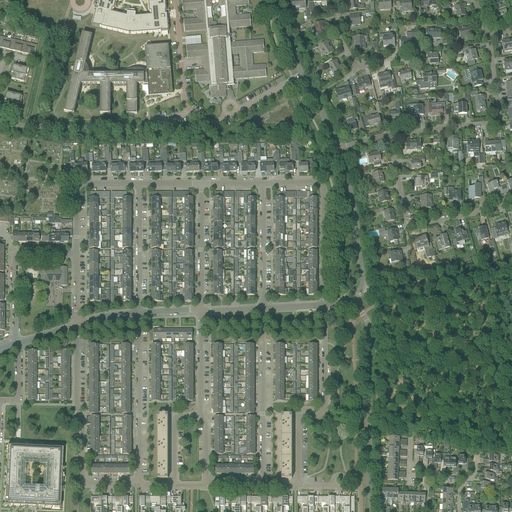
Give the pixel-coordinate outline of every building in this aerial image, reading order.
[(98,0),(98,5),(98,6),(98,9),(96,9),(95,15),(92,25),(100,27),(100,26),(101,27),(129,34),(129,33),(130,33),(130,34),(153,32),(159,32),(159,31),(161,31),(161,32),(168,31),(167,19),(167,14),(165,14),(165,11),(166,11),(165,0),(98,0)] [(181,0),(182,11),(183,11),(183,10),(197,9),(198,19),(184,21),(184,20),(183,20),(184,32),(185,32),(206,30),(207,45),(186,47),(186,46),(186,47),(187,59),(187,58),(204,57),(205,70),(195,71),(195,83),(196,83),(196,82),(210,81),(210,87),(212,87),(213,97),(225,96),(224,84),(227,83),(227,86),(234,85),(233,79),(236,79),(241,79),(241,78),(244,78),(244,79),(253,78),(252,77),(255,77),(255,78),(260,77),(266,76),(266,77),(265,65),(257,66),(252,66),(251,53),(256,53),(256,52),(264,52),(263,40),(263,41),(257,41),(252,41),(252,42),(250,42),(249,41),(247,42),(241,42),(241,43),(238,43),(238,42),(233,43),(234,43),(231,43),(229,28),(250,26),(251,27),(250,15),(235,16),(234,6),(249,5),(248,0),(181,0)] [(292,0),(292,3),(291,3),(292,6),(293,6),(293,12),(298,12),(297,9),(305,8),(304,0),(300,0),(292,0)] [(347,0),(348,6),(349,6),(349,9),(349,10),(358,9),(358,10),(364,9),(364,5),(360,5),(358,5),(357,0),(347,0)] [(391,9),(389,0),(380,0),(378,0),(379,10),(391,9)] [(412,10),(410,0),(406,0),(399,1),(400,8),(399,8),(399,9),(400,8),(400,11),(412,10)] [(424,0),(423,0),(421,0),(420,0),(422,8),(429,6),(429,7),(432,7),(433,8),(434,9),(436,9),(437,7),(436,3),(437,3),(437,2),(437,1),(436,0),(435,0),(424,0)] [(493,12),(492,12),(492,14),(493,15),(494,15),(495,15),(497,15),(497,17),(507,14),(506,12),(507,12),(506,7),(505,7),(504,5),(505,5),(504,1),(500,2),(500,1),(497,2),(497,3),(496,3),(497,7),(494,8),(495,10),(494,11),(493,12)] [(466,8),(465,4),(454,7),(457,18),(465,16),(463,9),(466,8)] [(359,15),(349,16),(350,26),(360,25),(359,22),(363,22),(363,17),(359,18),(359,15)] [(307,24),(303,26),(299,27),(301,32),(305,30),(304,28),(312,24),(311,22),(307,24)] [(324,22),(314,24),(317,36),(325,34),(323,26),(325,26),(324,22)] [(463,28),(458,29),(461,39),(467,37),(468,38),(469,37),(470,38),(471,37),(472,37),(470,27),(463,29),(463,28)] [(433,38),(440,38),(441,30),(426,29),(426,38),(433,38)] [(145,47),(145,57),(147,72),(144,71),(141,70),(139,69),(136,69),(133,69),(130,70),(127,71),(125,72),(123,74),(89,74),(89,72),(88,70),(88,68),(87,66),(86,65),(92,36),(82,33),(64,112),(74,114),(81,84),(100,84),(100,114),(111,114),(111,84),(126,84),(126,114),(137,114),(137,84),(148,84),(149,96),(173,94),(168,45),(145,47)] [(407,40),(401,40),(401,48),(412,48),(412,38),(411,38),(411,33),(406,33),(407,40)] [(389,38),(382,39),(383,47),(388,46),(389,49),(395,48),(394,38),(393,38),(392,35),(388,35),(389,38)] [(364,36),(354,38),(355,50),(365,49),(364,36)] [(7,39),(5,49),(10,51),(13,40),(7,39)] [(19,42),(13,40),(10,51),(16,52),(19,42)] [(511,50),(511,40),(509,40),(502,41),(503,50),(504,50),(505,51),(511,50)] [(327,41),(319,46),(325,57),(332,52),(328,46),(330,45),(327,41)] [(25,43),(19,42),(16,52),(22,53),(25,43)] [(25,43),(22,53),(28,55),(30,44),(25,43)] [(36,46),(30,44),(28,55),(34,56),(37,46),(36,46)] [(471,51),(471,48),(463,50),(465,56),(466,56),(467,62),(468,66),(475,65),(474,60),(477,59),(475,50),(471,51)] [(441,57),(440,53),(429,53),(429,57),(427,57),(428,61),(429,61),(429,65),(438,64),(438,57),(441,57)] [(333,62),(328,65),(334,75),(341,71),(337,64),(338,63),(336,60),(333,62)] [(25,76),(26,77),(28,70),(12,67),(9,79),(23,82),(25,76)] [(476,68),(465,71),(467,78),(468,79),(472,78),(473,78),(474,80),(472,80),(472,82),(473,87),(481,85),(480,81),(483,80),(480,71),(477,72),(476,68)] [(404,80),(411,78),(409,70),(398,72),(399,75),(398,75),(398,76),(399,76),(401,83),(404,82),(404,80)] [(389,73),(378,75),(378,79),(379,84),(379,83),(380,85),(387,84),(388,87),(388,88),(391,87),(390,82),(391,82),(391,81),(389,76),(390,76),(389,73)] [(423,75),(423,80),(419,81),(420,86),(420,89),(430,89),(429,83),(432,82),(432,81),(436,81),(435,74),(423,75)] [(364,79),(356,81),(359,89),(370,86),(368,77),(364,78),(364,79)] [(351,97),(348,87),(343,89),(336,91),(338,101),(351,97)] [(458,115),(467,114),(466,104),(470,104),(469,92),(464,92),(465,102),(461,102),(461,104),(454,105),(455,112),(458,112),(458,115)] [(22,97),(21,97),(6,94),(3,106),(17,110),(18,104),(20,104),(22,97)] [(477,111),(485,110),(485,103),(484,104),(484,100),(485,99),(485,96),(476,97),(477,111)] [(437,115),(442,115),(442,112),(445,112),(444,103),(430,104),(430,103),(426,103),(426,113),(431,113),(431,112),(432,112),(432,116),(437,116),(437,115)] [(417,105),(408,105),(409,118),(418,117),(418,116),(423,115),(423,113),(425,113),(425,112),(426,112),(426,107),(423,107),(423,105),(417,106),(417,105)] [(395,109),(395,112),(388,112),(389,121),(401,120),(399,108),(398,108),(395,109)] [(367,118),(363,119),(365,127),(369,126),(370,127),(381,124),(378,115),(371,116),(367,117),(367,118)] [(347,122),(349,127),(350,131),(351,131),(352,131),(357,129),(355,123),(359,122),(357,116),(352,117),(353,120),(347,122)] [(451,138),(447,138),(447,149),(448,149),(447,151),(449,153),(452,153),(453,151),(453,153),(457,153),(457,151),(459,151),(458,140),(454,140),(453,138),(453,137),(452,137),(451,137),(451,138)] [(485,140),(484,140),(485,153),(495,153),(494,139),(494,142),(488,143),(488,140),(485,140)] [(506,152),(505,142),(499,142),(499,139),(495,140),(495,139),(494,139),(495,153),(506,152)] [(420,140),(406,141),(407,150),(421,149),(420,140)] [(468,145),(467,145),(468,153),(479,153),(478,144),(478,141),(468,141),(468,145)] [(380,165),(380,161),(381,161),(379,152),(368,155),(369,163),(373,163),(374,166),(380,165)] [(279,157),(276,158),(276,162),(276,163),(279,163),(280,172),(287,172),(286,160),(279,160),(279,157)] [(424,163),(424,158),(413,159),(413,162),(411,162),(411,169),(421,169),(420,164),(424,163)] [(313,167),(312,159),(306,160),(306,164),(299,164),(299,172),(308,172),(308,167),(313,167)] [(77,164),(71,165),(71,171),(74,171),(74,172),(81,172),(80,160),(77,161),(77,164)] [(372,174),(373,176),(371,176),(372,180),(374,179),(375,184),(384,182),(383,177),(382,177),(381,172),(372,174)] [(428,183),(427,177),(417,178),(417,180),(415,180),(415,188),(426,187),(426,183),(428,183)] [(469,192),(469,199),(479,199),(479,192),(483,192),(483,178),(478,178),(478,185),(474,185),(474,187),(469,187),(469,192)] [(503,184),(502,180),(487,185),(490,195),(499,192),(500,196),(506,194),(506,192),(503,184)] [(503,184),(506,192),(506,194),(507,196),(507,195),(510,194),(511,194),(511,193),(511,181),(503,184)] [(453,188),(448,188),(448,195),(449,195),(449,201),(457,201),(457,202),(461,202),(460,189),(456,189),(456,190),(453,190),(453,188)] [(380,203),(389,201),(387,191),(378,193),(380,203)] [(420,196),(420,201),(421,201),(422,209),(426,208),(426,209),(427,209),(427,208),(432,208),(431,196),(420,196)] [(395,221),(393,210),(384,211),(386,222),(395,221)] [(493,239),(494,239),(509,234),(505,222),(498,224),(498,225),(495,226),(495,225),(495,228),(491,229),(493,239)] [(478,229),(475,230),(476,235),(479,234),(481,241),(489,239),(485,227),(478,229)] [(396,229),(385,232),(385,229),(379,230),(380,235),(385,234),(386,235),(388,235),(389,242),(398,240),(396,233),(397,233),(396,229)] [(68,242),(68,237),(72,237),(72,230),(61,230),(61,232),(61,234),(61,243),(62,243),(62,242),(68,242)] [(454,231),(456,239),(453,240),(454,246),(459,245),(459,243),(464,241),(464,240),(468,239),(466,232),(463,232),(462,230),(460,231),(460,230),(454,231)] [(440,237),(435,238),(438,248),(443,246),(444,249),(446,249),(450,248),(446,235),(442,236),(440,237)] [(422,238),(415,240),(417,248),(424,246),(425,250),(426,250),(429,250),(429,249),(428,244),(425,236),(421,237),(422,238)] [(389,253),(390,260),(389,260),(390,264),(403,261),(401,251),(389,253)] [(60,286),(66,286),(66,268),(60,268),(60,269),(47,269),(47,268),(41,268),(41,282),(47,282),(47,281),(60,281),(60,286)] [(160,339),(158,339),(158,341),(161,341),(161,339),(166,339),(166,330),(163,330),(163,329),(160,329),(160,339)] [(184,339),(184,341),(187,341),(187,339),(192,339),(192,330),(186,330),(186,339),(184,339)] [(165,414),(165,413),(162,413),(162,414),(157,414),(157,436),(168,436),(168,426),(169,426),(169,424),(168,424),(168,414),(165,414)] [(281,414),(281,436),(292,436),(292,426),(293,426),(293,424),(292,424),(292,414),(281,414)] [(168,445),(168,436),(157,436),(157,457),(168,457),(168,448),(169,448),(169,445),(168,445)] [(281,436),(281,457),(292,457),(292,448),(293,448),(293,445),(292,445),(292,436),(281,436)] [(5,488),(4,506),(59,509),(62,449),(7,446),(5,488)] [(423,450),(424,446),(417,446),(417,450),(414,450),(413,462),(419,462),(419,457),(423,457),(423,450)] [(423,457),(422,465),(428,466),(428,460),(432,460),(432,457),(432,450),(426,450),(423,450),(423,457)] [(432,460),(431,469),(436,469),(437,464),(440,464),(441,464),(441,461),(441,454),(435,453),(434,457),(432,457),(432,460)] [(459,455),(459,462),(458,465),(459,465),(462,465),(462,470),(467,471),(468,459),(465,459),(465,455),(459,455)] [(495,465),(495,463),(499,463),(499,456),(489,455),(489,460),(483,460),(483,465),(488,465),(495,465)] [(168,457),(157,457),(157,479),(168,479),(168,469),(169,469),(169,467),(168,467),(168,457)] [(292,457),(281,457),(281,479),(292,479),(292,469),(293,469),(293,467),(292,467),(292,457)] [(441,464),(440,464),(440,473),(445,473),(446,468),(449,468),(450,457),(443,457),(443,461),(441,461),(441,464)] [(450,457),(449,468),(453,468),(453,473),(458,474),(459,465),(458,465),(459,462),(456,462),(456,458),(450,457)] [(488,465),(488,469),(483,469),(483,474),(485,474),(494,474),(495,472),(498,472),(499,465),(495,465),(488,465)] [(485,474),(484,478),(479,478),(479,483),(481,483),(491,483),(498,483),(498,480),(497,479),(495,478),(495,474),(494,474),(485,474)] [(481,483),(481,487),(476,486),(475,492),(487,492),(487,489),(491,490),(491,483),(481,483)] [(91,498),(91,503),(94,503),(94,508),(96,508),(95,511),(101,511),(101,497),(94,497),(94,498),(91,498)] [(101,497),(101,511),(107,511),(107,504),(112,504),(112,498),(107,498),(107,497),(101,497)] [(115,497),(115,498),(112,498),(112,504),(115,504),(115,508),(117,508),(116,511),(122,511),(122,497),(115,497)] [(122,497),(122,511),(128,511),(126,511),(126,507),(128,507),(128,503),(133,504),(133,498),(128,498),(128,497),(122,497)] [(139,497),(138,511),(144,511),(145,511),(142,511),(142,507),(145,507),(145,503),(149,503),(149,498),(145,498),(145,497),(139,497)] [(153,498),(150,498),(149,498),(149,503),(157,503),(157,508),(154,508),(154,511),(159,511),(160,497),(153,497),(153,498)] [(166,497),(160,497),(159,511),(165,511),(166,511),(163,511),(163,507),(166,507),(166,503),(170,503),(170,498),(166,498),(166,497)] [(170,498),(170,503),(178,503),(178,508),(175,508),(175,511),(184,511),(185,511),(185,508),(184,508),(184,503),(181,503),(181,497),(174,497),(174,498),(170,498)] [(219,503),(215,503),(217,509),(219,509),(218,511),(224,511),(225,503),(230,503),(230,498),(225,498),(225,497),(219,497),(219,503)] [(233,498),(230,498),(230,503),(237,503),(237,508),(234,508),(234,511),(240,511),(240,497),(233,497),(233,498)] [(240,497),(240,511),(245,511),(246,511),(243,511),(243,507),(246,507),(246,503),(250,503),(250,498),(246,498),(246,497),(240,497)] [(251,498),(250,498),(250,503),(258,503),(258,508),(255,508),(255,511),(260,511),(261,497),(254,497),(254,498),(251,498)] [(261,497),(260,511),(266,511),(267,511),(264,511),(264,507),(267,507),(267,503),(271,503),(271,498),(267,498),(267,497),(261,497)] [(275,497),(275,498),(271,498),(271,503),(279,503),(279,508),(276,508),(276,511),(281,511),(282,497),(275,497)] [(282,497),(281,511),(287,511),(288,511),(285,511),(285,507),(288,507),(288,503),(293,503),(293,497),(282,497)] [(297,498),(297,503),(304,503),(304,508),(302,508),(301,511),(307,511),(307,497),(300,497),(300,498),(297,498)] [(307,497),(307,511),(313,511),(311,511),(311,507),(313,507),(313,503),(318,503),(318,498),(313,498),(313,497),(307,497)] [(321,498),(318,498),(318,503),(325,503),(325,508),(323,508),(322,511),(328,511),(328,497),(321,497),(321,498)] [(328,497),(328,511),(334,511),(332,511),(332,507),(334,507),(334,503),(339,503),(339,498),(334,498),(334,497),(328,497)] [(342,498),(339,498),(339,503),(346,503),(346,508),(344,508),(343,511),(354,511),(354,497),(342,497),(342,498)] [(473,511),(474,505),(468,505),(468,500),(464,500),(464,510),(465,510),(465,511),(473,511)] [(499,507),(499,511),(507,511),(508,508),(508,503),(502,503),(501,508),(499,507)]
